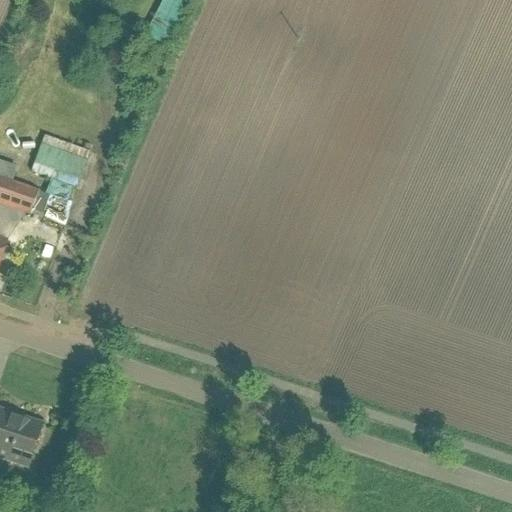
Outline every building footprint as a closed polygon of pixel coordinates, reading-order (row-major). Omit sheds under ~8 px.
[(164,0),(147,36),(167,47),(190,0),(164,0)] [(93,151),(49,137),(38,173),(82,186),(93,151)] [(43,191),(1,177),(0,180),(0,204),(35,216),(43,191)] [(0,273),(6,275),(16,243),(0,238),(0,273)] [(0,412),(0,459),(36,471),(50,429),(0,412)]
